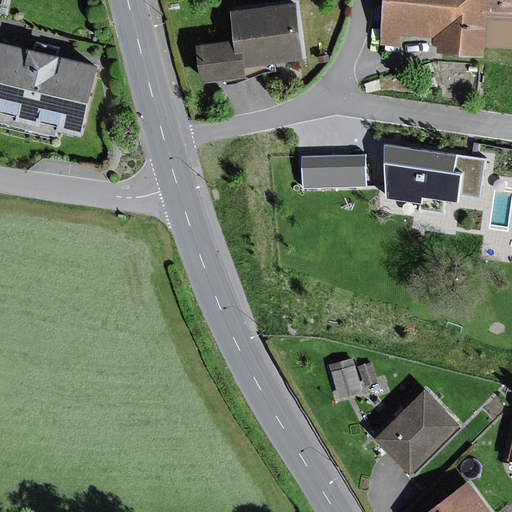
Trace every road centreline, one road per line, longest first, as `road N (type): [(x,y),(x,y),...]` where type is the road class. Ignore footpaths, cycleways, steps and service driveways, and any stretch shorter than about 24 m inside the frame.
road 1 (primary): [(335,511),(243,355),(177,187)]
road 2 (residential): [(164,143),(298,109),(329,91),(362,0)]
road 3 (residential): [(0,181),(137,198),(177,187)]
road 4 (primary): [(164,143),(127,0)]
